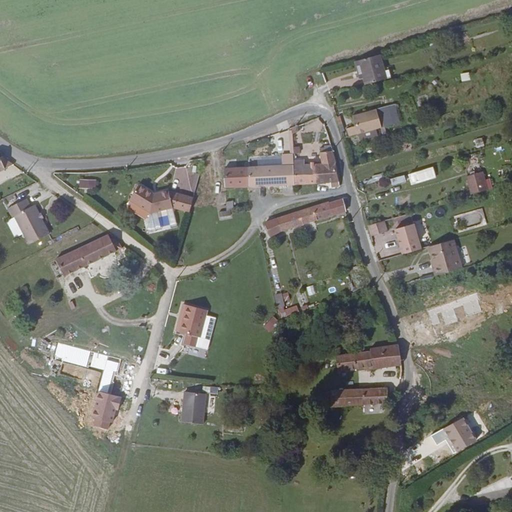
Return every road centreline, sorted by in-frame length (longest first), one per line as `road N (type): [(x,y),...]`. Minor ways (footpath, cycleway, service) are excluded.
road 1 (residential): [(0,143),(27,163),(63,168),(183,154),(287,116),(323,112),(348,191)]
road 2 (residential): [(348,191),(404,349),(406,389),(387,511)]
road 3 (residential): [(348,191),(260,216),(224,257)]
road 4 (track): [(114,511),(146,390)]
